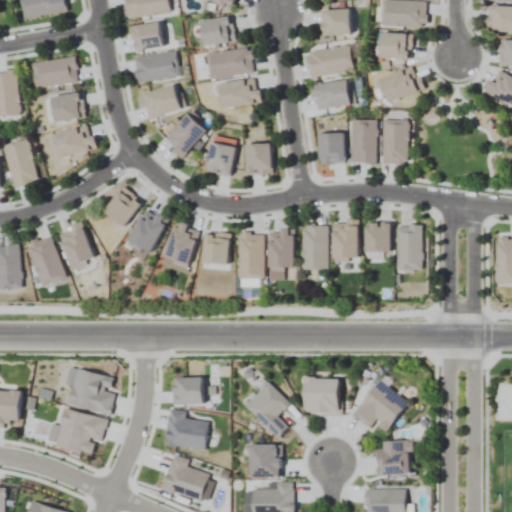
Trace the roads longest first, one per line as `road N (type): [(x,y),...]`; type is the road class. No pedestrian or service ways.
road 1 (residential): [(0,339),(511,337)]
road 2 (residential): [(511,207),(375,192),(214,205),(181,194),(133,156)]
road 3 (residential): [(274,14),(304,199)]
road 4 (residential): [(104,511),(141,417),(144,337)]
road 5 (residential): [(449,336),(448,511)]
road 6 (residential): [(473,337),(473,511)]
road 7 (residential): [(96,0),(107,76),(133,156)]
road 8 (residential): [(0,219),(63,200),(133,156)]
road 9 (residential): [(463,204),(464,336)]
